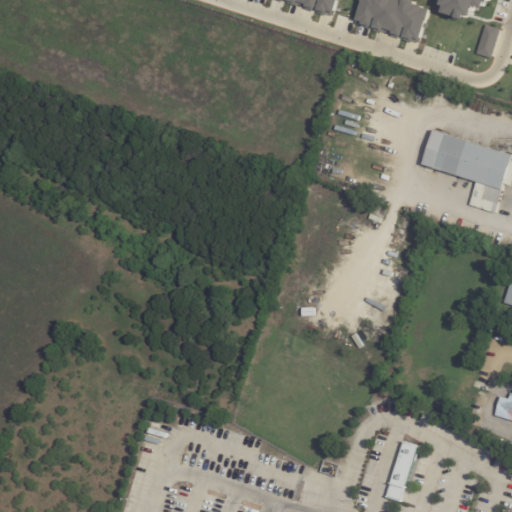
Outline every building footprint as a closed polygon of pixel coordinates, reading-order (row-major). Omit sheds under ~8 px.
[(341,0),(336,18),(277,0),(341,0)] [(362,0),(399,0),(428,10),(418,43),(357,23),(362,0)] [(443,0),(494,0),(487,23),(441,8),(443,0)] [(486,25),(501,29),(492,57),(477,53),(486,25)] [(511,155),(511,162),(499,204),(474,196),(478,182),(425,165),(435,132),(511,155)] [(387,208),(384,219),(374,216),(378,205),(387,208)] [(429,256),(416,252),(421,236),(433,240),(429,256)] [(283,278),(285,273),(295,277),(294,282),(283,278)] [(511,393),(511,420),(495,415),(501,397),(508,399),(510,393),(511,393)] [(419,446),(403,442),(388,498),(404,503),(419,446)]
